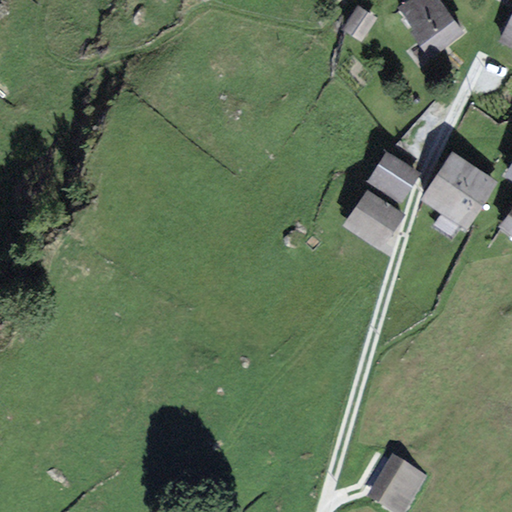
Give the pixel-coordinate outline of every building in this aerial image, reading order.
[(460,31),(439,0),(413,0),(402,8),(431,51),(444,42),(460,31)] [(374,14),(359,4),(346,23),(362,33),(374,14)] [(388,154),(373,178),(402,196),(418,172),(388,154)] [(453,157),(426,197),(450,213),(466,224),(493,184),(453,157)] [(369,194),(354,218),(386,238),(402,215),(369,194)] [(394,456),(371,494),(397,511),(421,473),(394,456)]
